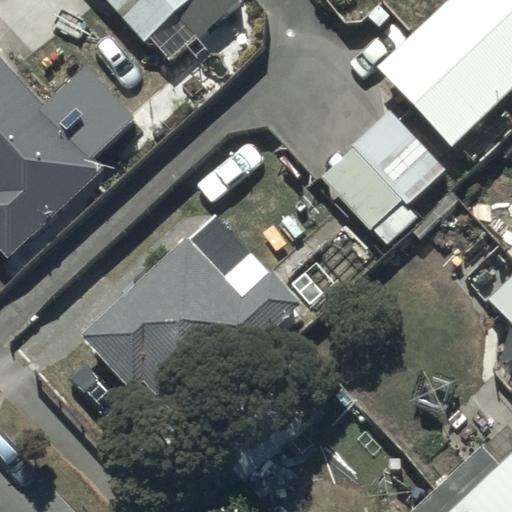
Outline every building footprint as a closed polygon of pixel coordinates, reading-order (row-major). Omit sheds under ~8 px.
[(94,0),(149,60),(182,31),(203,54),(243,18),(226,0),(216,0),(213,3),(210,0),(94,0)] [(511,0),(476,0),(382,86),(455,167),(511,115),(511,0)] [(0,255),(8,264),(102,177),(97,171),(140,130),(91,77),(48,118),(0,66),(0,255)] [(393,129),(324,193),(373,245),(374,244),(390,261),(420,233),(410,223),(448,187),(393,129)] [(86,356),(133,409),(148,396),(182,433),(303,325),(273,291),(243,318),(193,261),(86,356)] [(511,296),(491,316),(511,338),(511,296)] [(511,511),(511,494),(511,496),(483,464),(429,511),(511,511)]
